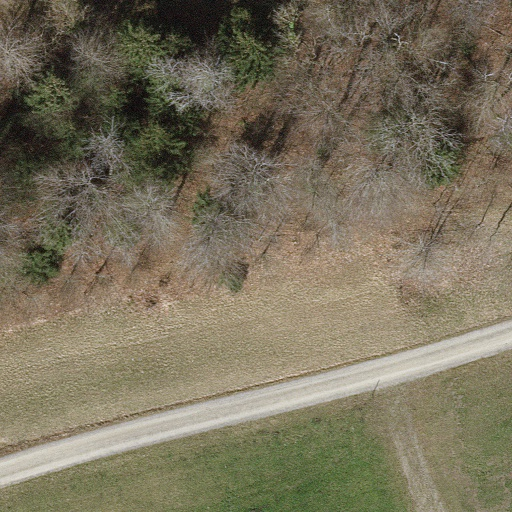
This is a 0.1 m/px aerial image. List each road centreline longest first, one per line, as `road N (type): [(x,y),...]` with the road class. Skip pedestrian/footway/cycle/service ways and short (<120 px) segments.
road 1 (track): [(0,477),(511,334)]
road 2 (track): [(415,364),(405,433),(435,511)]
